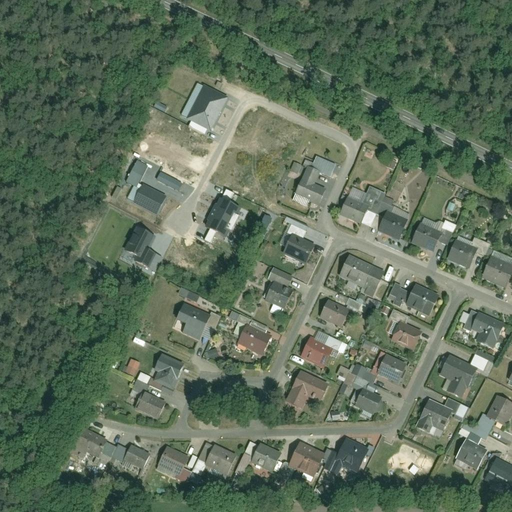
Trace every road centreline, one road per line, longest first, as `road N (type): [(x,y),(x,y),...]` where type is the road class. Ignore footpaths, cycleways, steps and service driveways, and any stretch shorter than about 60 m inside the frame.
road 1 (secondary): [(511,168),(158,0)]
road 2 (residential): [(342,237),(327,220),(355,143),(250,100),(177,229)]
road 3 (residential): [(461,290),(402,419),(391,427),(250,433)]
road 4 (residential): [(342,237),(274,375)]
road 5 (residential): [(274,375),(200,374),(177,430)]
road 6 (residential): [(461,290),(342,237)]
